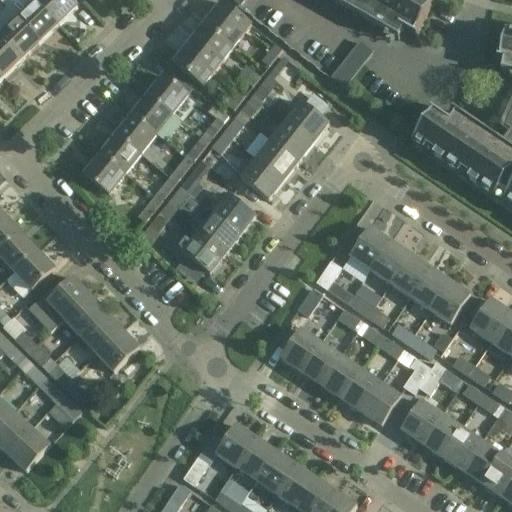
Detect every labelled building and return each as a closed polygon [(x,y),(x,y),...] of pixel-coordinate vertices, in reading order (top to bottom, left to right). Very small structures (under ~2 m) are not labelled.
[(17,21),(40,45),(59,28),(36,4),(37,3),(34,0),(22,0),(20,2),(28,11),(17,21)] [(36,4),(59,28),(77,10),(67,0),(39,0),(37,3),(36,4)] [(403,31),(416,39),(417,37),(415,36),(416,34),(417,35),(431,9),(430,8),(429,8),(421,4),(422,0),(342,0),(402,34),(403,31)] [(222,5),(212,18),(242,40),(252,28),(222,5)] [(212,18),(203,30),(232,53),(242,40),(212,18)] [(0,37),(0,39),(22,63),(40,45),(17,21),(0,37)] [(203,30),(193,42),(223,65),(232,53),(203,30)] [(511,33),(506,32),(500,58),(501,59),(500,61),(498,60),(497,62),(504,63),(502,74),(511,76),(511,80),(511,82),(511,115),(505,131),(503,130),(501,134),(509,139),(504,147),(454,113),(453,114),(456,116),(450,124),(432,111),(431,113),(433,114),(432,116),(431,116),(412,144),(424,153),(427,148),(436,154),(433,159),(459,176),(462,172),(471,177),(467,182),(494,200),(497,195),(504,201),(502,204),(511,210),(511,33)] [(22,63),(0,39),(0,75),(4,80),(22,63)] [(214,77),(223,65),(193,42),(184,54),(214,77)] [(360,42),(355,48),(369,59),(374,53),(360,42)] [(275,45),(266,56),(274,62),(283,52),(275,45)] [(355,47),(350,54),(364,65),(369,59),(355,48),(355,47)] [(204,89),(214,77),(184,54),(174,67),(204,89)] [(350,54),(345,60),(360,71),(365,65),(364,65),(350,54)] [(274,62),(266,56),(261,63),(269,70),(274,62)] [(345,60),(340,66),(355,78),(360,71),(345,60)] [(340,66),(336,72),(350,84),(355,78),(340,66)] [(253,98),(262,105),(277,87),(273,84),(281,73),(276,68),(253,98)] [(336,72),(335,72),(331,78),(345,90),(350,84),(336,72)] [(253,90),(260,80),(252,74),(245,84),(253,90)] [(164,79),(148,99),(172,118),(189,98),(164,79)] [(236,94),(244,100),(247,96),(239,90),(236,94)] [(244,100),(236,94),(226,108),(234,114),(244,100)] [(286,124),(315,146),(330,127),(321,120),(329,109),(313,96),(305,107),(301,104),(286,124)] [(238,117),(248,125),(262,105),(253,98),(238,117)] [(148,99),(132,119),(157,138),(172,118),(148,99)] [(200,140),(207,146),(229,118),(219,110),(212,118),(215,121),(200,140)] [(223,136),(233,144),(248,125),(238,117),(223,136)] [(117,138),(141,158),(157,138),(132,119),(117,138)] [(271,143),(300,165),(315,146),(286,124),(271,143)] [(233,144),(223,136),(212,149),(222,157),(233,144)] [(101,158),(125,178),(141,158),(117,138),(101,158)] [(184,160),(192,166),(207,146),(200,140),(184,160)] [(256,162),(285,184),(300,165),(271,143),(256,162)] [(125,178),(101,158),(85,179),(109,198),(125,178)] [(169,180),(176,185),(192,166),(184,160),(169,180)] [(285,184),(256,162),(241,181),(270,203),(285,184)] [(180,191),(189,199),(201,183),(191,176),(180,191)] [(153,200),(160,205),(176,185),(169,180),(153,200)] [(165,210),(175,218),(189,199),(180,191),(165,210)] [(213,217),(241,239),(257,219),(229,197),(213,217)] [(160,205),(153,200),(138,220),(145,225),(160,205)] [(149,230),(159,238),(175,218),(165,210),(149,230)] [(0,219),(0,253),(19,235),(2,217),(0,219)] [(198,236),(226,258),(241,239),(213,217),(198,236)] [(159,238),(149,230),(142,239),(152,247),(159,238)] [(370,274),(390,244),(370,230),(350,260),(370,274)] [(0,253),(0,259),(14,274),(36,253),(19,235),(0,253)] [(226,258),(198,236),(183,256),(211,278),(226,258)] [(390,244),(370,274),(390,287),(410,258),(390,244)] [(54,272),(36,253),(14,274),(6,282),(24,301),(54,272)] [(390,287),(410,300),(430,271),(410,258),(390,287)] [(317,286),(328,293),(333,285),(342,272),(331,264),(317,286)] [(410,300),(430,314),(450,284),(430,271),(410,300)] [(64,323),(90,298),(73,280),(67,286),(60,279),(28,310),(30,312),(51,335),(64,323)] [(450,328),(470,298),(450,284),(430,314),(450,328)] [(333,285),(328,293),(348,307),(353,299),(333,285)] [(298,314),(309,321),(324,299),(313,292),(298,314)] [(64,323),(80,340),(106,316),(90,298),(64,323)] [(352,311),(367,321),(374,311),(359,301),(352,311)] [(470,331),(490,345),(510,315),(490,301),(470,331)] [(390,322),(374,311),(367,321),(383,332),(390,322)] [(344,313),(338,323),(353,333),(360,323),(344,313)] [(490,345),(511,358),(511,356),(511,316),(510,315),(490,345)] [(80,340),(97,358),(123,334),(106,316),(80,340)] [(392,338),(407,348),(414,338),(399,328),(392,338)] [(362,339),(377,349),(384,339),(369,329),(362,339)] [(407,348),(423,359),(430,349),(426,346),(430,339),(419,331),(414,338),(407,348)] [(280,361),(301,375),(321,346),(300,332),(280,361)] [(114,376),(140,352),(123,334),(97,358),(114,376)] [(0,360),(4,356),(12,347),(0,335),(0,360)] [(15,344),(28,356),(37,348),(23,335),(15,344)] [(377,349),(397,362),(404,352),(384,339),(377,349)] [(341,360),(321,346),(301,375),(321,388),(341,360)] [(4,356),(21,372),(29,363),(12,347),(4,356)] [(42,370),(50,362),(37,348),(28,356),(42,370)] [(321,388),(341,402),(361,373),(341,360),(321,388)] [(453,370),(467,379),(474,369),(460,360),(453,370)] [(403,391),(415,398),(419,392),(432,372),(417,362),(411,371),(415,374),(403,391)] [(29,363),(21,372),(38,389),(46,380),(29,363)] [(49,378),(62,391),(71,382),(80,374),(70,363),(60,371),(58,369),(49,378)] [(419,392),(430,399),(442,382),(446,385),(452,377),(437,366),(432,372),(419,392)] [(491,380),(474,369),(467,379),(484,390),(491,380)] [(341,402),(361,416),(381,387),(361,373),(341,402)] [(46,380),(38,389),(52,403),(61,394),(46,380)] [(62,391),(86,414),(95,406),(71,382),(62,391)] [(493,396),(509,407),(511,401),(511,394),(499,386),(493,396)] [(382,430),(401,401),(381,387),(361,416),(382,430)] [(477,407),(484,397),(470,387),(463,397),(477,407)] [(477,407),(494,418),(500,408),(484,397),(477,407)] [(60,411),(74,425),(82,416),(68,402),(60,411)] [(0,403),(0,431),(14,416),(0,403)] [(401,433),(422,447),(442,417),(421,403),(401,433)] [(503,424),(511,430),(511,415),(509,414),(503,424)] [(14,416),(0,431),(0,451),(8,458),(31,432),(14,416)] [(442,460),(462,431),(442,417),(422,447),(442,460)] [(257,442),(236,428),(216,457),(237,471),(257,442)] [(462,431),(442,460),(462,473),(482,444),(462,431)] [(27,476),(50,450),(31,432),(8,458),(27,476)] [(257,442),(237,471),(256,485),(276,455),(257,442)] [(482,444),(462,473),(482,487),(502,458),(482,444)] [(256,485),(276,498),(296,469),(276,455),(256,485)] [(502,500),(511,486),(511,464),(502,458),(482,487),(502,500)] [(209,469),(198,462),(184,483),(194,490),(209,469)] [(276,498),(296,511),(316,482),(296,469),(276,498)] [(296,511),(324,511),(336,496),(316,482),(296,511)] [(511,486),(502,500),(511,506),(511,486)] [(180,488),(165,511),(167,511),(179,511),(191,496),(180,488)] [(215,504),(226,511),(237,511),(241,507),(221,494),(215,504)] [(336,496),(324,511),(355,511),(357,510),(336,496)]
